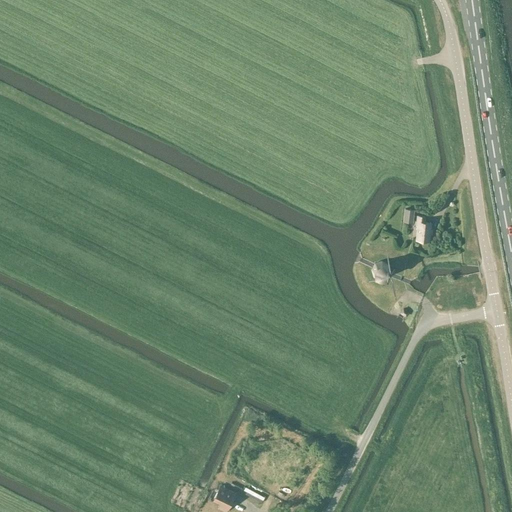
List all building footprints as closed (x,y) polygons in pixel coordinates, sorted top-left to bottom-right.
[(414,209),(405,208),(403,222),(413,223),(414,209)] [(415,239),(425,240),(429,241),(431,221),(425,221),(425,216),(416,215),(415,225),(416,225),(415,239)] [(386,277),(387,276),(390,269),(387,262),(380,259),(375,262),(371,269),(373,276),(380,280),(386,277)] [(402,307),(399,312),(406,316),(409,311),(403,307),(402,307)] [(228,506),(228,507),(235,493),(219,485),(212,499),(220,503),(218,507),(225,511),(228,506)]
